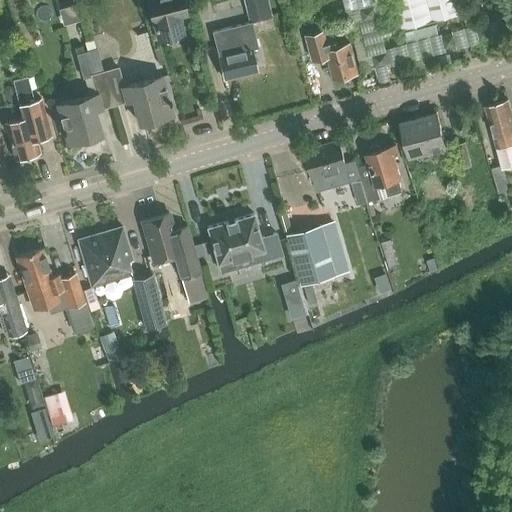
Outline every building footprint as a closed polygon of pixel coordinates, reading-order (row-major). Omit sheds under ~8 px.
[(83,0),(63,0),(69,17),(87,12),(83,0)] [(148,0),(154,23),(159,41),(184,34),(180,17),(188,15),(184,0),(148,0)] [(344,0),(347,9),(382,0),(344,0)] [(392,0),(401,31),(461,15),(456,0),(490,0),(499,32),(511,28),(511,24),(506,0),(392,0)] [(272,17),(270,8),(250,13),(253,22),(272,17)] [(386,14),(368,14),(368,28),(386,28),(386,14)] [(462,29),(477,27),(476,16),(461,17),(462,29)] [(253,47),(259,47),(253,22),(215,32),(227,79),(258,71),(253,47)] [(105,47),(118,43),(112,24),(100,28),(105,47)] [(352,42),(339,45),(334,27),(307,34),(314,61),(329,57),(335,78),(360,71),(352,42)] [(97,48),(94,39),(85,42),(88,51),(97,48)] [(165,64),(160,47),(155,49),(159,65),(165,64)] [(103,66),(98,49),(98,48),(97,48),(88,51),(77,54),(84,79),(93,76),(98,93),(59,104),(69,143),(104,134),(97,109),(116,104),(107,71),(104,72),(103,66)] [(119,67),(107,71),(116,104),(135,99),(141,123),(175,114),(164,75),(124,85),(119,67)] [(26,78),(10,82),(21,119),(5,123),(16,159),(41,152),(38,140),(53,135),(42,99),(33,101),(26,78)] [(487,106),(501,161),(503,166),(493,169),(499,193),(510,190),(504,166),(511,164),(511,107),(510,100),(487,106)] [(202,107),(187,106),(186,119),(202,119),(202,107)] [(411,157),(447,148),(437,112),(402,122),(411,157)] [(318,191),(362,179),(358,166),(357,160),(347,163),(341,140),(307,150),(318,191)] [(451,147),(455,161),(457,170),(472,166),(466,143),(451,147)] [(370,163),(358,166),(362,179),(369,202),(382,198),(378,186),(384,184),(388,197),(404,192),(401,180),(402,179),(395,153),(399,152),(396,144),(382,148),(381,146),(378,145),(371,146),(370,150),(371,152),(367,153),(370,163)] [(169,213),(142,221),(155,263),(174,257),(181,279),(202,273),(188,224),(174,228),(169,213)] [(227,220),(227,221),(208,227),(219,264),(264,251),(266,259),(283,254),(277,232),(262,237),(255,213),(236,219),(236,218),(227,220)] [(128,261),(133,260),(124,227),(79,240),(92,284),(131,273),(128,261)] [(325,249),(319,227),(286,236),(300,282),(346,269),(339,245),(325,249)] [(381,241),(389,265),(399,262),(392,238),(381,241)] [(69,307),(86,302),(76,273),(63,278),(62,273),(52,276),(43,248),(16,256),(34,309),(61,299),(59,291),(63,289),(69,307)] [(427,260),(430,271),(438,269),(435,258),(427,260)] [(186,298),(208,292),(202,273),(181,279),(186,298)] [(134,279),(147,329),(166,324),(152,275),(134,279)] [(0,319),(4,331),(8,336),(27,330),(10,276),(0,278),(0,319)] [(308,310),(300,281),(284,286),(293,315),(308,310)] [(312,282),(304,284),(309,303),(317,301),(312,282)] [(94,327),(86,302),(69,307),(66,308),(74,333),(94,327)] [(124,357),(114,331),(99,337),(109,362),(124,357)] [(28,340),(32,353),(43,350),(39,336),(28,340)] [(30,356),(14,360),(21,383),(24,382),(37,379),(30,356)] [(26,384),(25,384),(33,410),(45,406),(37,381),(26,384)] [(46,396),(52,416),(68,411),(62,391),(46,396)]
